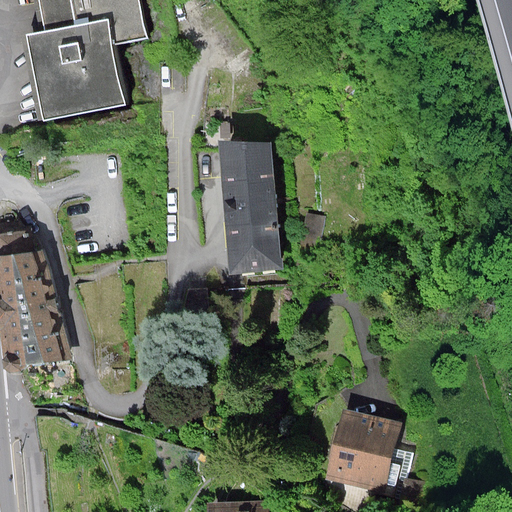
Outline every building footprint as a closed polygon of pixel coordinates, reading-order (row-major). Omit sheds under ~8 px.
[(139,0),(39,0),(42,11),(46,32),(27,36),(44,122),(125,106),(114,45),(147,39),(139,0)] [(269,134),(214,139),(225,269),(279,264),(269,134)] [(0,245),(35,247),(35,229),(0,227),(0,245)] [(40,250),(0,256),(0,302),(11,370),(57,363),(40,250)] [(134,372),(133,342),(102,343),(103,373),(134,372)] [(394,421),(338,411),(327,474),(382,484),(394,421)] [(271,511),(271,501),(214,502),(213,511),(271,511)]
